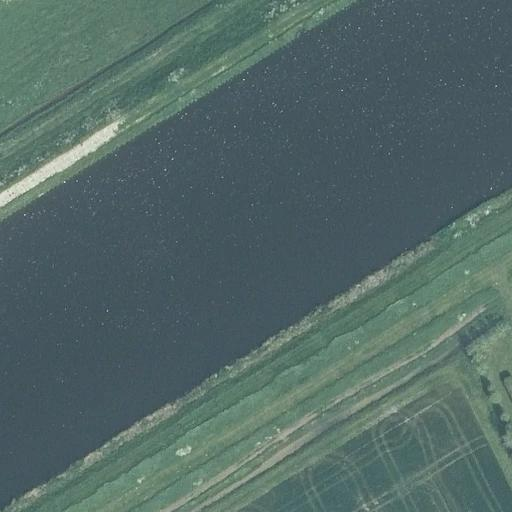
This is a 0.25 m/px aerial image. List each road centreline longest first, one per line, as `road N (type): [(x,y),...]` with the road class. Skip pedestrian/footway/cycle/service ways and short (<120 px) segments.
road 1 (track): [(89,511),(511,252)]
road 2 (track): [(0,176),(285,0)]
